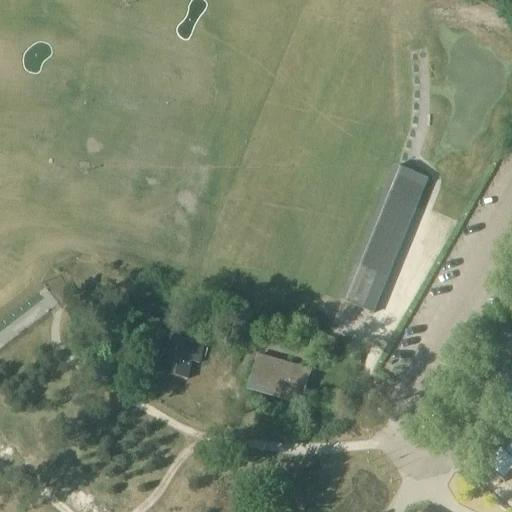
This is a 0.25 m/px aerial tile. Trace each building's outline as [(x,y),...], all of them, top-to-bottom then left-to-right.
[(428,182),(391,167),(336,302),(373,317),(428,182)] [(170,327),(168,338),(184,341),(187,330),(170,327)] [(203,345),(184,341),(168,338),(160,375),(172,377),(170,386),(193,391),(199,364),(203,345)] [(256,356),(247,386),(301,401),(310,372),(256,356)] [(501,449),(489,463),(489,464),(489,465),(489,466),(489,467),(490,468),(490,469),(505,482),(508,479),(511,478),(511,443),(504,452),(501,449)]
